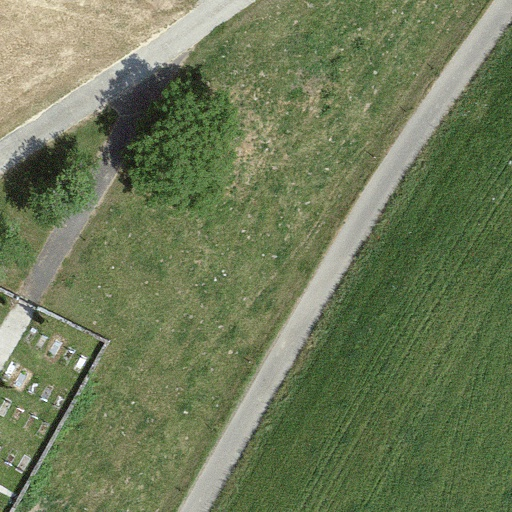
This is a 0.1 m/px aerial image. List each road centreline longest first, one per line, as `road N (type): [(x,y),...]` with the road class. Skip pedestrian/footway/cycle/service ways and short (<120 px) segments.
road 1 (track): [(506,0),(384,172),(193,511)]
road 2 (track): [(0,149),(108,80)]
